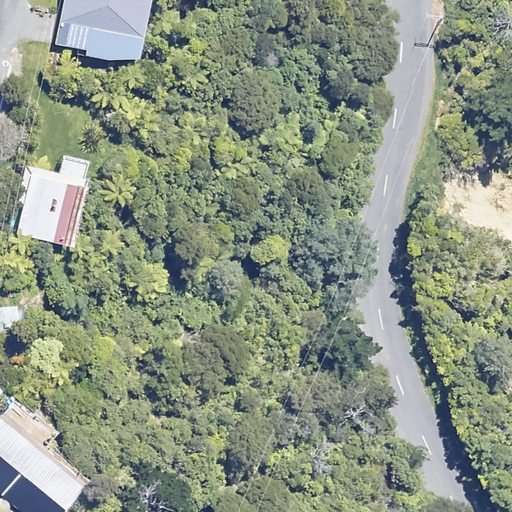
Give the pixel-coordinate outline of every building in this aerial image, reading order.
[(186,0),(108,0),(101,40),(176,54),(186,0)] [(0,56),(10,15),(0,12),(0,56)] [(114,181),(65,167),(47,230),(96,243),(114,181)] [(0,333),(29,325),(18,291),(0,296),(0,333)] [(31,415),(0,449),(0,459),(57,511),(85,511),(109,486),(31,415)]
